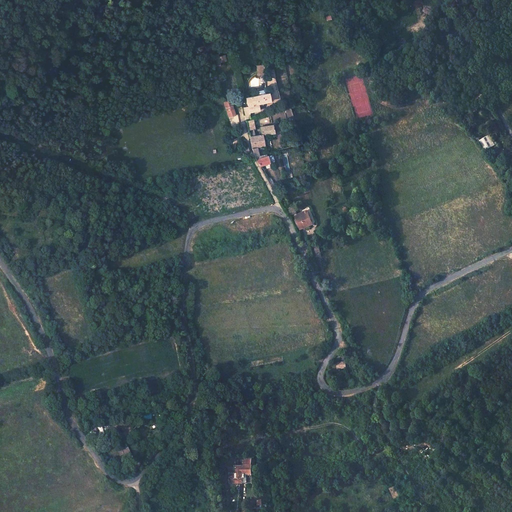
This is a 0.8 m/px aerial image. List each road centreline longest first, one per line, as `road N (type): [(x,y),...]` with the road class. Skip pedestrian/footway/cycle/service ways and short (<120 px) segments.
road 1 (unclassified): [(0,261),(37,324),(70,418),(122,482),(148,466),(192,387),(182,279),(186,244),(201,225),(281,212),(338,335),(319,381),(342,394),(386,374),(421,294),(511,249)]
road 2 (unclassified): [(511,137),(488,93),(445,45),(459,33),(511,62)]
road 3 (track): [(488,93),(445,104),(383,104),(371,92),(370,70)]
road 4 (track): [(365,388),(432,511)]
